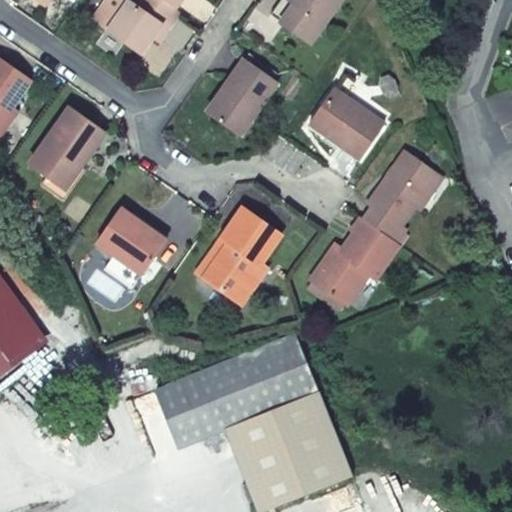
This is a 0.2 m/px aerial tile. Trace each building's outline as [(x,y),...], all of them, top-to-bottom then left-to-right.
[(107,0),(93,21),(141,54),(151,38),(160,26),(167,30),(179,12),(175,9),(161,0),(137,0),(133,5),(126,0),(107,0)] [(161,0),(175,9),(180,0),(161,0)] [(281,0),(270,15),(280,23),(296,0),(281,0)] [(296,0),(280,23),(310,44),(340,0),(296,0)] [(151,38),(158,43),(167,30),(160,26),(151,38)] [(0,136),(18,111),(13,108),(32,81),(0,58),(0,136)] [(207,113),(239,136),(277,82),(244,59),(207,113)] [(309,125),(358,160),(383,124),(334,90),(309,125)] [(69,108),(29,165),(46,177),(60,187),(76,165),(80,168),(81,167),(105,134),(69,108)] [(363,220),(396,243),(405,229),(401,226),(414,207),(438,175),(405,152),(367,205),(372,208),(363,220)] [(63,201),(85,170),(81,167),(80,168),(76,165),(60,187),(46,177),(41,185),(63,201)] [(414,207),(420,212),(444,179),(438,175),(414,207)] [(96,244),(141,275),(166,240),(121,208),(96,244)] [(204,278),(241,304),(266,269),(260,264),(280,236),(242,209),(221,239),(228,243),(204,278)] [(353,233),(342,249),(339,253),(332,249),(310,280),(344,304),(348,303),(368,275),(375,280),(399,245),(396,243),(363,220),(361,218),(351,232),(353,233)] [(197,273),(204,278),(228,243),(221,239),(197,273)] [(332,249),(339,253),(342,249),(336,244),(332,249)] [(0,376),(49,342),(0,273),(0,376)] [(203,372),(225,428),(257,511),(261,511),(352,477),(296,335),(203,372)] [(225,428),(203,372),(156,390),(178,446),(225,428)]
